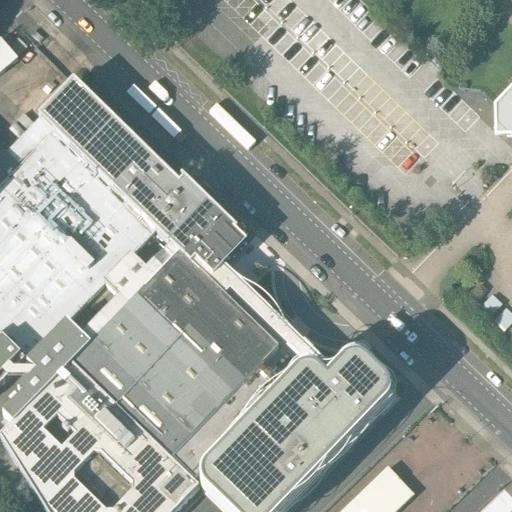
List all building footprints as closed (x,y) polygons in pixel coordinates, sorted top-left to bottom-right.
[(2,38),(0,39),(0,73),(18,59),(2,38)] [(3,86),(16,103),(42,84),(29,67),(3,86)] [(39,122),(40,123),(156,235),(170,248),(191,269),(195,264),(213,282),(224,271),(209,256),(214,252),(215,253),(218,250),(232,246),(236,244),(237,242),(237,239),(202,205),(203,204),(184,184),(180,188),(74,86),(39,122)] [(511,87),(494,107),(495,139),(511,138),(511,87)] [(132,260),(156,235),(40,123),(6,159),(0,152),(0,390),(17,374),(20,377),(27,368),(67,327),(105,288),(132,260)] [(119,302),(81,341),(90,349),(72,369),(168,461),(263,369),(279,353),(224,301),(191,269),(170,248),(146,274),(119,302)] [(132,260),(105,288),(119,302),(146,274),(132,260)] [(203,476),(201,481),(201,487),(201,492),(203,497),(218,511),(290,511),(388,410),(390,405),(391,400),(390,395),(388,389),(366,369),(358,365),(352,365),(344,368),(337,375),(333,375),(224,270),(224,271),(213,282),(195,264),(191,269),(224,301),(230,295),(307,369),(285,391),(203,476)] [(3,420),(13,429),(72,369),(90,349),(81,341),(67,327),(27,368),(37,377),(18,396),(22,400),(3,420)] [(13,429),(0,442),(43,511),(178,511),(199,491),(195,488),(168,461),(72,369),(13,429)] [(285,391),(263,369),(168,461),(195,488),(201,481),(203,476),(285,391)] [(338,511),(370,482),(361,472),(320,511),(338,511)] [(387,472),(344,511),(398,511),(412,498),(387,472)]
